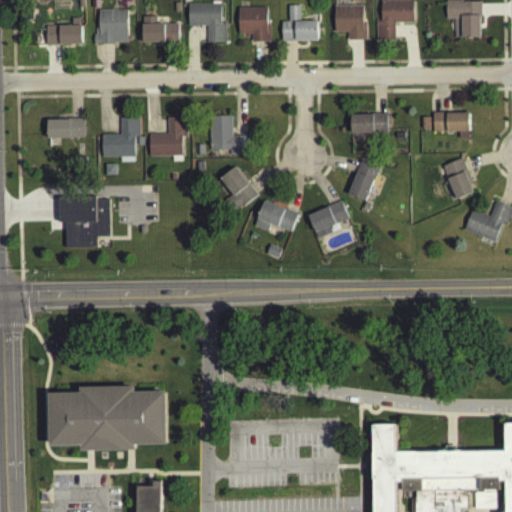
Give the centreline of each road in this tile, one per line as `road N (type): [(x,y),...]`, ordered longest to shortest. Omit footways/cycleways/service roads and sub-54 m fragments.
road 1 (residential): [(0,88),(511,78)]
road 2 (secondary): [(511,286),(182,292)]
road 3 (tertiary): [(8,487),(1,296)]
road 4 (secondary): [(182,292),(1,296)]
